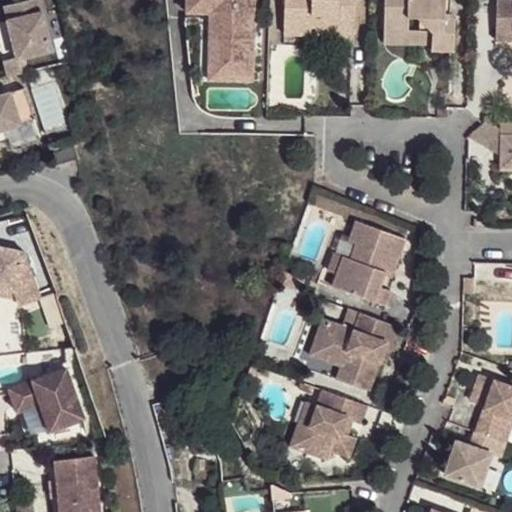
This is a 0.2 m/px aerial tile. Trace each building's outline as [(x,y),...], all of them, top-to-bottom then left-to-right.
[(39,0),(15,0),(3,3),(6,17),(0,18),(0,46),(4,60),(24,54),(51,47),(39,0)] [(258,0),(190,0),(190,8),(212,9),(221,9),(219,44),(225,44),(224,76),(256,76),(258,32),(251,31),(251,15),(258,16),(258,0)] [(286,0),(286,32),(356,35),(357,0),(286,0)] [(386,0),(386,26),(390,26),(390,21),(399,22),(399,16),(402,16),(402,12),(413,12),(430,25),(430,27),(429,43),(430,51),(452,52),(453,21),(450,13),(446,13),(447,0),(386,0)] [(511,0),(495,0),(495,40),(511,41),(511,0)] [(221,9),(212,9),(211,44),(209,81),(256,82),(256,76),(224,76),(225,44),(219,44),(221,9)] [(429,43),(430,27),(399,26),(399,22),(390,21),(390,26),(386,26),(386,43),(429,43)] [(24,54),(4,60),(7,74),(28,69),(24,54)] [(45,129),(67,123),(54,72),(31,78),(45,129)] [(23,85),(0,92),(0,126),(33,116),(23,85)] [(470,135),(500,152),(500,131),(505,132),(487,119),(470,135)] [(500,152),(500,165),(511,164),(511,131),(505,132),(500,131),(500,152)] [(72,142),(51,148),(54,161),(76,155),(72,142)] [(408,239),(360,220),(352,242),(359,245),(354,258),(347,255),(339,274),(335,286),(389,307),(394,293),(382,288),(385,276),(389,267),(396,270),(408,239)] [(0,286),(12,289),(15,289),(14,293),(18,305),(39,298),(22,251),(0,246),(0,286)] [(339,274),(347,255),(339,252),(332,271),(339,274)] [(389,267),(385,276),(392,279),(396,270),(389,267)] [(0,286),(0,294),(9,297),(12,289),(0,286)] [(480,287),(466,287),(465,302),(480,301),(480,287)] [(397,327),(360,313),(354,331),(323,318),(313,345),(344,357),(339,368),(335,379),(365,390),(377,361),(384,343),(390,345),(397,327)] [(384,343),(377,361),(383,363),(390,345),(384,343)] [(344,357),(313,345),(308,356),(339,368),(344,357)] [(511,382),(480,370),(469,395),(485,402),(474,430),(473,429),(468,442),(458,438),(446,470),(481,484),(494,451),(501,455),(506,442),(505,441),(497,438),(506,416),(511,418),(511,382)] [(60,374),(0,380),(0,389),(2,406),(27,403),(30,432),(66,427),(60,374)] [(371,406),(325,389),(320,402),(311,424),(308,424),(300,446),(330,457),(334,449),(352,456),(359,436),(352,434),(344,431),(350,416),(357,419),(365,422),(371,406)] [(311,424),(320,402),(310,398),(293,443),(300,446),(308,424),(311,424)] [(357,419),(350,416),(344,431),(352,434),(357,419)] [(511,418),(506,416),(497,438),(505,441),(511,422),(511,418)] [(98,511),(92,455),(52,460),(57,511),(98,511)] [(198,478),(210,479),(212,462),(199,461),(198,478)] [(20,511),(34,510),(32,497),(14,499),(13,499),(14,511),(20,511)]
